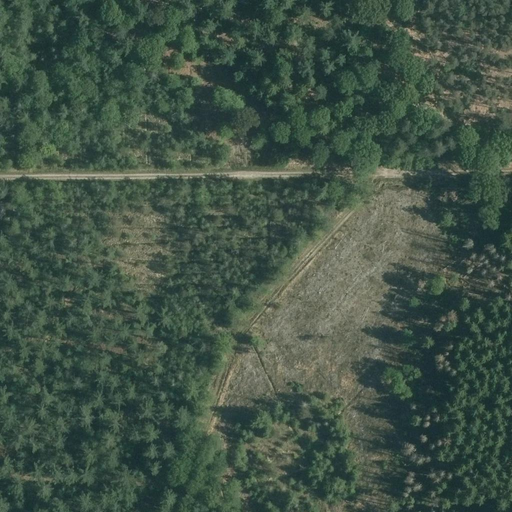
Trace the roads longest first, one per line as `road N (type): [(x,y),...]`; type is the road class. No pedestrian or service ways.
road 1 (track): [(379,171),(352,215),(244,334),(186,484),(0,472)]
road 2 (track): [(0,176),(379,171)]
road 3 (track): [(379,171),(511,172)]
